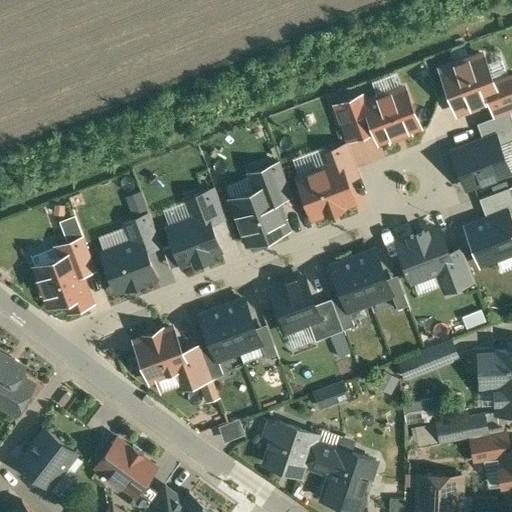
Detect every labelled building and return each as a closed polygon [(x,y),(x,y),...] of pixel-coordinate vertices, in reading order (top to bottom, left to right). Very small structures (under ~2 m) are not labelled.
[(491,95),(495,106),(511,100),(511,67),(494,74),(483,45),(438,61),(455,108),(491,95)] [(406,78),(363,93),(361,89),(335,98),(348,134),(374,125),(379,140),(422,125),(406,78)] [(497,128),(451,143),(465,185),(511,169),(497,128)] [(326,143),(331,156),(296,169),(313,216),(359,199),(349,171),(357,168),(346,136),(326,143)] [(250,165),(257,182),(228,193),(246,241),(287,225),(275,195),(289,190),(277,156),(250,165)] [(224,248),(214,217),(221,214),(210,182),(189,189),(196,209),(165,219),(180,263),(224,248)] [(511,217),(507,204),(465,219),(479,261),(511,249),(511,217)] [(132,233),(101,243),(116,289),(156,276),(146,245),(158,242),(147,210),(126,217),(132,233)] [(459,243),(448,247),(439,218),(395,232),(410,280),(438,271),(443,286),(471,277),(459,243)] [(82,232),(59,240),(62,249),(32,260),(47,302),(88,287),(81,269),(94,264),(82,232)] [(375,242),(353,250),(369,298),(392,291),(396,304),(407,301),(397,271),(386,275),(375,242)] [(347,306),(369,298),(353,250),(330,257),(342,292),(332,295),(342,325),(352,321),(347,306)] [(303,275),(271,288),(277,303),(275,304),(284,330),(301,323),(319,317),(303,275)] [(260,341),(244,298),(222,306),(238,349),(260,341)] [(238,349),(222,306),(201,314),(217,357),(238,349)] [(148,380),(179,369),(184,384),(207,376),(195,340),(182,345),(173,319),(132,333),(148,380)] [(450,339),(429,348),(435,365),(457,357),(450,339)] [(511,342),(510,345),(510,349),(494,350),(494,352),(480,353),(480,366),(481,384),(495,383),(497,411),(511,410),(511,342)] [(494,347),(474,348),(475,366),(480,366),(480,353),(494,352),(494,350),(494,347)] [(429,348),(417,352),(424,370),(435,365),(429,348)] [(24,367),(0,351),(0,391),(7,395),(20,374),(24,367)] [(7,395),(0,391),(0,406),(14,415),(34,383),(20,374),(7,395)] [(343,380),(315,391),(320,406),(348,395),(343,380)] [(483,413),(451,419),(455,438),(487,431),(483,413)] [(316,434),(279,421),(278,423),(275,422),(270,439),(273,440),(265,462),(299,473),(303,464),(299,463),(308,436),(315,438),(316,434)] [(75,452),(45,428),(19,462),(52,488),(64,473),(61,471),(75,452)] [(315,438),(308,436),(299,463),(303,464),(339,476),(331,500),(357,509),(374,458),(315,438)] [(117,438),(97,465),(135,493),(155,465),(117,438)] [(511,441),(502,442),(505,485),(511,484),(511,441)] [(463,475),(419,474),(417,511),(457,511),(458,494),(462,494),(463,475)] [(496,476),(470,478),(471,511),(487,511),(498,511),(496,476)] [(132,497),(120,511),(138,511),(143,506),(132,497)] [(34,511),(22,498),(6,511),(34,511)]
